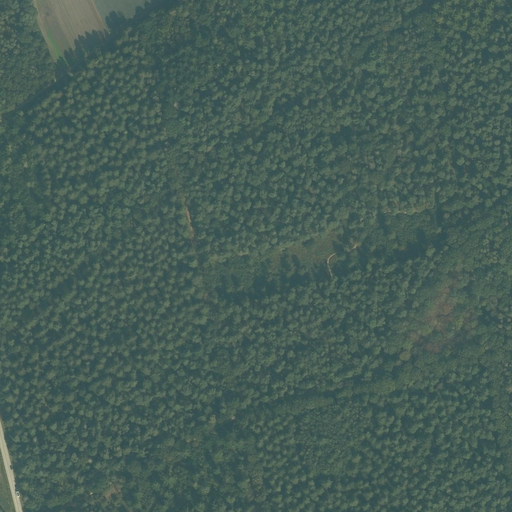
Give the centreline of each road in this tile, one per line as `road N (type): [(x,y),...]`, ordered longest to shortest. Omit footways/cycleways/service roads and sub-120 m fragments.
road 1 (track): [(511,195),(457,238),(378,379)]
road 2 (track): [(0,123),(163,0)]
road 3 (track): [(486,353),(458,177)]
road 4 (track): [(458,177),(429,8)]
road 5 (track): [(378,379),(253,411)]
